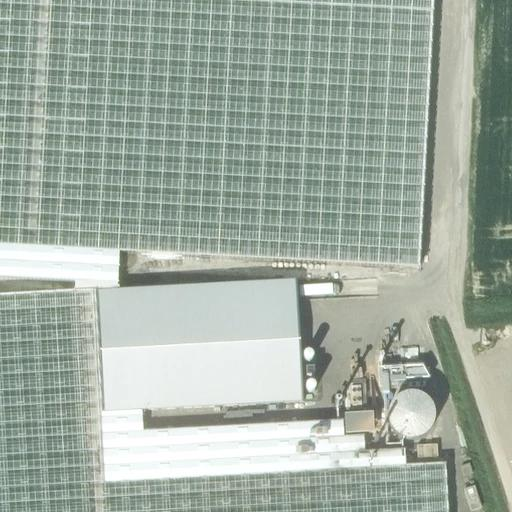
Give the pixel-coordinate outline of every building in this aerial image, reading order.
[(0,0),(0,280),(74,285),(74,294),(96,293),(96,295),(116,294),(118,255),(418,271),(431,0),(0,0)] [(116,294),(96,295),(102,415),(141,413),(301,404),(295,284),(116,294)] [(342,440),(341,424),(142,435),(141,413),(102,415),(96,295),(96,293),(74,294),(0,298),(0,511),(446,511),(444,466),(403,469),(402,452),(362,455),(362,439),(342,440)] [(421,347),(397,349),(398,364),(422,363),(421,347)] [(404,396),(399,398),(395,401),(391,405),(388,409),(386,414),(386,420),(387,425),(388,430),(391,434),(395,438),(400,441),(405,442),(410,443),(415,442),(420,440),(424,437),(428,434),(431,429),(433,424),(433,419),(432,414),(431,409),(428,404),(424,401),(419,398),(414,396),(409,396),(404,396)] [(370,416),(344,418),(345,436),(371,435),(370,416)] [(440,451),(410,452),(410,460),(440,459),(440,451)]
